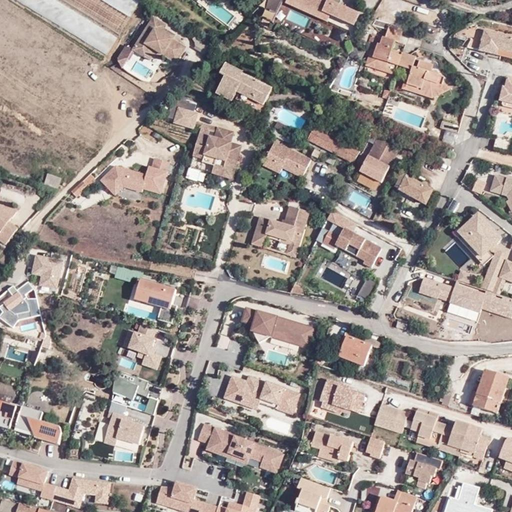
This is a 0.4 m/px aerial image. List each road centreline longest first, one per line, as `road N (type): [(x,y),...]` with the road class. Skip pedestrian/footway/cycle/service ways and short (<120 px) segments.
road 1 (residential): [(383,328),(283,297),(226,292),(173,470)]
road 2 (residential): [(0,293),(22,275),(16,244),(202,58)]
road 3 (residential): [(383,328),(450,188),(476,97),(475,80),(441,45)]
road 4 (unknown): [(284,100),(324,102),(460,158),(485,147),(511,72)]
road 5 (residential): [(511,435),(343,377)]
road 6 (residential): [(173,470),(119,473),(0,447)]
road 7 (residential): [(511,346),(454,350),(383,328)]
